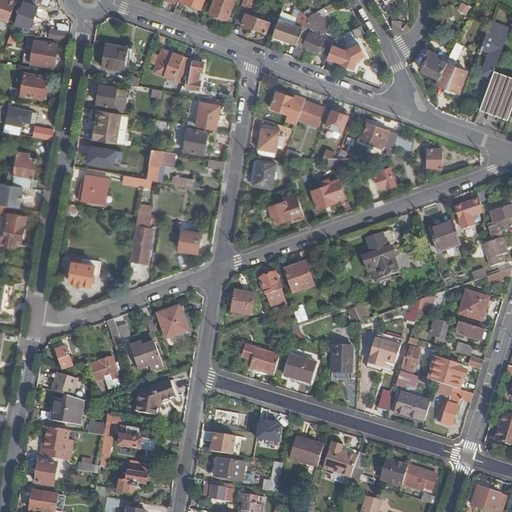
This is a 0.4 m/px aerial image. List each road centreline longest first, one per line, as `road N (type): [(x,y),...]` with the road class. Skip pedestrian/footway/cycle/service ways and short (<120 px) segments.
road 1 (residential): [(218,269),(511,165)]
road 2 (residential): [(86,14),(35,320)]
road 3 (residential): [(200,376),(466,457)]
road 4 (residential): [(253,54),(218,269)]
road 5 (residential): [(35,320),(3,511)]
road 6 (residential): [(35,320),(67,324),(218,269)]
road 7 (residential): [(106,1),(253,54)]
road 8 (residential): [(253,54),(399,109)]
road 9 (residential): [(466,457),(511,313)]
road 10 (residential): [(200,376),(178,511)]
road 11 (residential): [(399,109),(511,151)]
